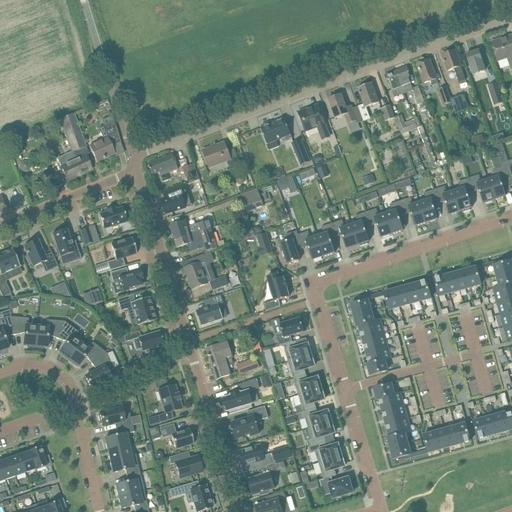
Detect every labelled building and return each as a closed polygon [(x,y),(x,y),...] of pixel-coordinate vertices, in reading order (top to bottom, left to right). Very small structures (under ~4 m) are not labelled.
[(511,35),(491,43),(498,62),(508,58),(511,68),(511,35)] [(478,50),(466,55),(473,75),(485,71),(478,50)] [(442,56),(445,65),(448,72),(454,69),(460,83),(466,80),(459,60),(455,51),(442,56)] [(417,65),(420,74),(424,84),(431,81),(433,86),(439,84),(433,69),(430,60),(417,65)] [(412,89),(408,78),(410,77),(406,68),(396,72),(402,86),(400,87),(403,94),(413,90),(412,89)] [(395,97),(403,94),(400,87),(402,86),(396,72),(385,76),(389,85),(390,85),(395,97)] [(358,88),(361,98),(365,108),(379,103),(372,83),(358,88)] [(497,83),(488,86),(494,105),(503,103),(497,83)] [(419,86),(412,89),(413,90),(422,113),(428,110),(419,86)] [(446,88),(439,90),(444,105),(451,103),(446,88)] [(328,100),(331,109),(336,119),(345,115),(349,123),(357,120),(355,115),(351,106),(346,108),(341,95),(328,100)] [(451,100),(456,113),(468,109),(463,96),(451,100)] [(305,132),(318,126),(323,139),(330,136),(321,115),(318,106),(311,108),(312,110),(299,114),(299,113),(298,113),(305,132)] [(385,122),(395,118),(390,106),(380,110),(385,122)] [(61,167),(63,172),(67,181),(92,170),(85,156),(89,154),(73,114),(59,119),(72,153),(57,158),(61,167)] [(418,129),(419,129),(415,120),(404,123),(402,115),(395,118),(400,132),(392,135),(393,138),(418,129)] [(292,139),(284,118),(269,123),(269,122),(262,125),(262,126),(261,127),(267,144),(284,138),(285,141),(292,139)] [(436,163),(423,127),(418,118),(415,120),(419,129),(418,129),(433,169),(448,164),(444,152),(440,154),(442,161),(436,163)] [(97,162),(115,154),(111,146),(120,142),(114,121),(103,126),(108,138),(89,146),(97,162)] [(310,162),(301,140),(292,143),(301,166),(310,162)] [(483,141),(476,144),(478,150),(486,147),(483,141)] [(203,151),(206,160),(209,167),(227,160),(229,166),(239,162),(234,149),(228,151),(225,143),(203,151)] [(159,172),(160,176),(179,169),(173,155),(148,164),(152,175),(159,172)] [(511,160),(502,164),(506,177),(511,175),(511,176),(511,160)] [(30,164),(26,161),(22,162),(20,165),(20,169),(23,172),(27,171),(30,168),(30,164)] [(194,164),(189,166),(192,175),(194,182),(200,180),(194,164)] [(494,178),(488,180),(494,200),(506,197),(501,183),(507,181),(506,177),(502,164),(501,164),(502,168),(492,171),(494,178)] [(188,165),(182,167),(186,177),(192,175),(189,166),(188,165)] [(317,168),(321,179),(329,176),(325,166),(317,168)] [(226,196),(217,172),(202,178),(211,202),(226,196)] [(479,176),(468,179),(473,192),(479,190),(483,204),(494,200),(488,180),(481,182),(479,176)] [(319,185),(317,178),(310,181),(313,188),(319,185)] [(460,189),(453,192),(460,212),(462,211),(462,213),(470,210),(470,209),(472,208),(467,194),(473,192),(468,179),(458,183),(460,189)] [(168,198),(161,200),(163,206),(161,207),(163,213),(165,213),(166,214),(186,208),(183,197),(188,196),(185,186),(166,192),(168,198)] [(444,187),(434,190),(439,204),(444,202),(449,215),(460,212),(453,192),(447,194),(444,187)] [(439,204),(434,190),(424,194),(426,201),(419,203),(426,223),(437,219),(433,205),(439,204)] [(248,212),(263,207),(262,203),(270,200),(268,196),(265,197),(264,194),(259,196),(244,201),(248,212)] [(419,203),(413,205),(410,198),(400,202),(404,215),(410,213),(415,227),(426,223),(419,203)] [(404,215),(400,202),(390,205),(392,212),(385,214),(392,234),(403,231),(399,217),(404,215)] [(106,213),(99,215),(103,229),(126,222),(122,208),(115,210),(115,208),(105,211),(106,213)] [(392,234),(385,214),(378,216),(376,209),(366,213),(370,226),(376,224),(381,238),(392,234)] [(364,228),(370,226),(366,213),(355,216),(358,223),(351,225),(358,246),(359,245),(360,247),(368,244),(367,242),(369,242),(364,228)] [(182,238),(210,228),(207,221),(187,227),(186,221),(180,223),(170,226),(175,241),(182,239),(182,238)] [(346,249),(358,246),(351,225),(344,227),(342,221),(332,224),(336,237),(342,236),(346,249)] [(336,237),(332,224),(321,228),(323,234),(317,236),(323,257),(335,253),(330,239),(336,237)] [(87,228),(81,231),(85,245),(96,241),(94,234),(90,236),(87,228)] [(208,253),(211,252),(217,250),(210,228),(182,238),(182,239),(175,241),(177,248),(188,245),(190,252),(200,249),(206,247),(208,253)] [(252,228),(239,232),(242,240),(242,241),(255,236),(252,228)] [(69,238),(66,229),(52,234),(57,248),(55,248),(58,256),(60,255),(60,257),(67,254),(69,260),(81,256),(74,236),(69,238)] [(297,231),(296,232),(300,245),(301,249),(308,247),(312,261),(323,257),(317,236),(310,239),(308,232),(298,235),(297,231)] [(300,245),(296,232),(286,235),(288,242),(280,244),(281,246),(279,247),(282,254),(284,254),(287,265),(299,261),(295,247),(300,245)] [(265,234),(257,236),(261,248),(269,245),(265,234)] [(107,262),(110,271),(125,266),(123,258),(136,254),(133,245),(135,244),(133,239),(132,239),(132,238),(110,245),(115,260),(107,262)] [(26,246),(24,247),(26,253),(27,255),(27,254),(33,267),(41,263),(46,272),(58,266),(52,253),(45,257),(37,240),(32,243),(31,241),(25,244),(26,246)] [(0,292),(2,298),(11,294),(5,281),(9,279),(6,273),(20,266),(12,249),(0,254),(0,273),(1,275),(2,278),(0,278),(0,292)] [(194,265),(186,268),(184,269),(192,290),(208,284),(202,267),(215,262),(211,252),(192,259),(194,265)] [(496,277),(511,272),(511,265),(511,261),(500,264),(500,262),(493,263),(496,277)] [(481,285),(478,274),(476,268),(465,271),(470,288),(481,285)] [(110,274),(113,283),(117,282),(120,292),(129,289),(129,291),(136,289),(136,287),(142,285),(140,280),(142,279),(140,271),(128,275),(126,269),(110,274)] [(470,288),(465,271),(455,273),(460,291),(470,288)] [(511,272),(496,277),(499,287),(499,288),(511,284),(511,272)] [(460,291),(455,273),(444,276),(449,294),(460,291)] [(279,301),(288,298),(289,298),(286,288),(287,288),(286,282),(285,283),(283,278),(279,280),(277,275),(267,278),(274,300),(265,303),(267,311),(280,307),(279,301)] [(449,294),(444,276),(434,279),(438,297),(449,294)] [(225,277),(210,282),(213,290),(228,284),(225,277)] [(426,281),(415,284),(420,302),(431,299),(426,281)] [(420,302),(415,284),(405,287),(410,305),(420,302)] [(511,297),(511,284),(499,288),(499,287),(493,289),(497,302),(511,297)] [(410,305),(405,287),(394,290),(399,308),(410,305)] [(98,289),(89,292),(94,305),(102,302),(98,289)] [(389,310),(399,308),(394,290),(384,293),(385,299),(389,310)] [(135,302),(133,295),(117,300),(121,311),(132,307),(138,326),(156,321),(149,297),(135,302)] [(201,326),(223,319),(218,305),(223,303),(221,295),(209,299),(211,307),(196,312),(201,326)] [(63,297),(61,304),(68,306),(70,301),(70,299),(63,297)] [(500,314),(511,311),(511,297),(497,302),(500,314)] [(354,316),(371,311),(367,298),(360,300),(361,302),(351,305),(354,316)] [(16,301),(9,303),(10,310),(17,308),(16,301)] [(374,322),(374,321),(371,311),(354,316),(357,327),(359,326),(374,322)] [(511,324),(511,311),(500,314),(504,327),(511,324)] [(0,352),(5,351),(4,349),(8,348),(5,337),(7,336),(14,335),(11,317),(0,320),(0,352)] [(28,319),(11,317),(14,335),(21,334),(21,333),(24,333),(23,345),(27,346),(27,347),(35,348),(37,327),(30,326),(28,319)] [(304,332),(300,319),(290,322),(290,320),(283,323),(283,324),(280,325),(282,333),(275,335),(279,346),(283,345),(292,343),(290,336),(304,332)] [(37,327),(35,348),(43,349),(43,347),(47,347),(48,335),(51,336),(57,338),(64,322),(47,320),(44,327),(37,327)] [(383,333),(380,320),(374,321),(374,322),(359,326),(362,339),(383,333)] [(64,322),(57,338),(64,341),(66,342),(59,352),(63,355),(62,356),(68,360),(81,343),(75,339),(78,332),(64,322)] [(139,332),(123,336),(125,342),(132,340),(136,351),(141,349),(142,351),(145,350),(146,353),(155,350),(154,348),(164,345),(160,332),(141,337),(139,332)] [(387,346),(383,333),(362,339),(366,352),(387,346)] [(115,337),(114,336),(110,341),(116,346),(118,343),(115,337)] [(298,347),(296,341),(292,343),(283,345),(288,362),(313,355),(311,347),(309,348),(308,344),(298,347)] [(209,357),(217,380),(230,375),(225,359),(231,356),(227,342),(207,349),(208,355),(208,357),(209,357)] [(81,343),(68,360),(74,365),(75,364),(79,366),(86,357),(88,358),(88,359),(92,364),(106,353),(92,343),(87,348),(81,343)] [(384,360),(390,359),(387,346),(366,352),(369,364),(384,360)] [(86,379),(84,380),(87,386),(89,385),(90,389),(97,385),(98,386),(105,383),(104,381),(111,378),(108,372),(114,369),(106,353),(92,364),(97,371),(84,377),(86,379)] [(293,379),(306,375),(304,369),(314,366),(313,363),(315,363),(313,355),(288,362),(293,379)] [(256,359),(237,366),(240,374),(259,367),(256,359)] [(384,360),(369,364),(367,365),(370,376),(387,371),(384,360)] [(308,381),(306,375),(293,379),(298,396),(321,389),(318,378),(308,381)] [(256,380),(238,385),(240,392),(230,395),(231,396),(223,399),(227,412),(253,404),(249,391),(259,388),(256,380)] [(377,400),(379,400),(394,395),(391,384),(374,389),(377,400)] [(165,414),(157,416),(160,423),(173,419),(171,412),(182,409),(179,400),(180,400),(178,394),(177,394),(175,386),(158,391),(165,414)] [(303,412),(316,408),(314,403),(324,400),(321,389),(298,396),(301,405),(296,407),(298,414),(303,412)] [(379,400),(382,412),(403,406),(400,393),(394,395),(379,400)] [(231,426),(229,426),(231,434),(233,433),(235,439),(243,436),(243,438),(259,433),(256,422),(268,418),(265,406),(247,412),(249,419),(230,424),(231,426)] [(386,425),(407,419),(403,406),(382,412),(386,425)] [(116,429),(132,425),(129,413),(123,415),(121,408),(114,410),(114,409),(106,410),(107,412),(99,414),(99,415),(98,415),(99,422),(101,422),(102,426),(114,423),(116,429)] [(318,414),(316,408),(303,412),(298,414),(300,420),(305,419),(308,429),(333,422),(331,414),(329,414),(328,411),(318,414)] [(506,416),(505,413),(494,416),(499,433),(509,431),(505,416),(506,416)] [(499,433),(494,416),(484,419),(489,436),(499,433)] [(410,432),(407,419),(386,425),(389,437),(404,433),(405,433),(410,432)] [(489,436),(484,419),(473,422),(478,439),(489,436)] [(308,447),(326,442),(324,436),(334,433),(333,430),(335,429),(333,422),(308,429),(311,439),(307,441),(308,447)] [(470,441),(466,424),(455,427),(459,444),(470,441)] [(134,432),(132,425),(116,429),(117,435),(105,438),(106,443),(105,443),(107,449),(108,450),(128,445),(126,434),(134,432)] [(173,425),(160,429),(162,438),(171,435),(176,450),(193,444),(193,445),(194,444),(189,429),(188,429),(176,433),(173,425)] [(449,447),(459,444),(455,427),(444,430),(449,447)] [(449,447),(444,430),(434,433),(439,450),(449,447)] [(404,433),(389,437),(387,438),(390,449),(407,444),(405,433),(404,433)] [(439,450),(434,433),(423,436),(426,447),(428,453),(439,450)] [(328,448),(326,442),(308,447),(310,453),(315,452),(318,462),(343,455),(341,447),(339,448),(338,445),(328,448)] [(411,457),(407,444),(390,449),(393,460),(404,457),(404,459),(411,457)] [(131,456),(128,445),(108,450),(109,455),(108,455),(109,460),(110,460),(110,461),(131,456)] [(259,445),(236,452),(239,462),(241,461),(243,466),(252,463),(254,470),(275,463),(275,462),(272,453),(262,456),(259,445)] [(29,452),(35,470),(50,465),(47,457),(44,459),(40,447),(29,451),(29,452)] [(289,447),(272,452),(272,453),(275,462),(292,457),(289,447)] [(25,473),(35,470),(29,452),(19,455),(25,473)] [(182,454),(169,458),(171,465),(175,463),(180,479),(202,472),(201,470),(203,470),(201,463),(199,463),(197,457),(184,460),(182,454)] [(15,477),(25,473),(19,455),(9,459),(15,477)] [(125,470),(126,476),(140,473),(135,455),(131,456),(110,461),(110,462),(111,468),(112,468),(113,473),(125,470)] [(323,479),(331,477),(336,475),(334,470),(344,467),(343,463),(345,463),(343,455),(318,462),(323,479)] [(15,477),(9,459),(0,461),(0,466),(5,480),(15,477)] [(247,480),(252,496),(260,493),(260,495),(268,493),(267,491),(275,488),(270,473),(276,472),(274,464),(258,469),(261,476),(247,480)] [(118,495),(118,497),(144,491),(140,473),(126,476),(128,482),(116,485),(117,490),(116,490),(117,496),(118,495)] [(333,483),(331,477),(323,479),(319,481),(324,497),(332,494),(333,499),(352,493),(348,478),(333,483)] [(185,485),(169,490),(171,498),(187,493),(187,491),(185,485)] [(206,485),(190,490),(190,492),(196,511),(198,511),(213,508),(212,506),(214,506),(212,500),(211,501),(206,485)] [(133,506),(134,511),(148,509),(144,491),(118,497),(119,498),(118,498),(119,504),(120,504),(121,509),(133,506)] [(268,503),(255,507),(256,511),(287,511),(284,499),(286,499),(283,492),(266,497),(268,503)] [(62,500),(48,505),(47,505),(49,511),(61,511),(61,509),(65,508),(62,500)] [(47,501),(36,505),(38,511),(49,511),(47,505),(48,505),(47,501)]
